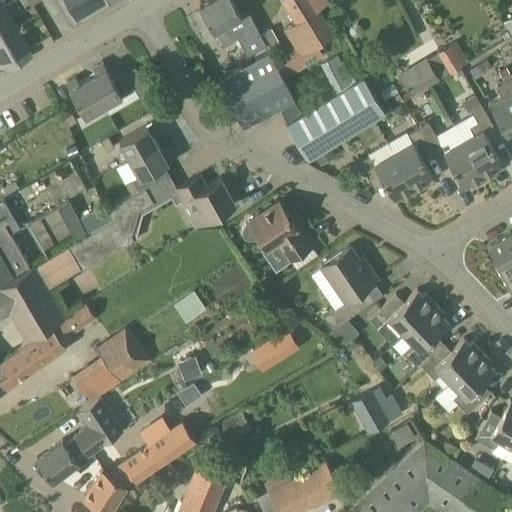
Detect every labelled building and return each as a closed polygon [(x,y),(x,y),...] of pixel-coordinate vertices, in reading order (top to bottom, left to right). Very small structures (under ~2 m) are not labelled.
[(68,0),(75,11),(94,0),(68,0)] [(247,9),(241,13),(233,0),(206,0),(199,4),(222,45),(238,36),(247,53),(264,44),(247,9)] [(282,27),(294,46),(305,65),(323,54),(317,43),(333,32),(318,6),(327,0),(284,0),(297,19),(282,27)] [(0,36),(16,27),(4,6),(0,8),(0,36)] [(272,26),(260,33),(269,49),(281,43),(272,26)] [(16,27),(0,36),(0,63),(4,61),(8,68),(32,54),(16,27)] [(427,56),(439,78),(468,60),(455,39),(427,56)] [(294,98),(283,77),(274,58),(270,51),(219,78),(243,124),(279,105),(286,123),(302,113),(293,98),(294,98)] [(320,63),(335,93),(352,83),(338,54),(320,63)] [(427,56),(398,72),(411,95),(439,78),(427,56)] [(129,89),(123,78),(115,83),(102,60),(93,66),(96,72),(87,77),(103,104),(129,89)] [(478,62),(468,68),(473,76),(483,70),(478,62)] [(511,75),(506,66),(498,71),(504,81),(511,76),(511,75)] [(87,77),(79,82),(75,76),(65,82),(85,115),(103,104),(87,77)] [(363,76),(352,83),(335,93),(302,113),(286,123),(307,157),(314,153),(329,143),(384,110),(363,76)] [(143,81),(134,87),(139,95),(148,89),(143,81)] [(511,136),(511,95),(504,81),(497,85),(496,86),(501,94),(488,102),(509,139),(511,136)] [(479,101),(475,93),(464,99),(469,107),(479,101)] [(477,121),(469,125),(473,133),(463,139),(485,177),(498,170),(496,167),(503,163),(484,129),(492,124),(480,101),(479,101),(469,107),(477,121)] [(390,109),(397,120),(408,113),(401,102),(390,109)] [(70,109),(63,113),(69,124),(77,120),(70,109)] [(152,134),(158,130),(152,121),(119,140),(129,158),(157,142),(152,134)] [(428,121),(418,127),(431,150),(441,144),(428,121)] [(421,156),(431,150),(418,127),(408,133),(412,140),(393,151),(415,190),(428,182),(426,179),(433,175),(421,156)] [(108,134),(99,139),(106,150),(115,145),(108,134)] [(485,177),(463,139),(443,150),(464,185),(470,182),(472,185),(485,177)] [(129,158),(139,175),(132,178),(138,188),(145,185),(168,171),(164,163),(173,158),(168,148),(162,151),(157,142),(129,158)] [(336,154),(330,144),(315,154),(320,163),(335,154),(336,154)] [(415,190),(393,151),(392,152),(374,162),(370,154),(359,160),(372,183),(381,178),(394,198),(400,194),(402,197),(415,190)] [(220,176),(206,184),(199,173),(176,186),(168,191),(171,197),(175,203),(182,199),(195,223),(234,201),(220,176)] [(132,178),(125,182),(131,193),(139,189),(138,188),(132,178)] [(142,212),(149,208),(146,203),(153,199),(145,185),(138,188),(139,189),(131,193),(107,207),(112,219),(86,234),(34,264),(35,264),(38,262),(51,284),(83,265),(84,267),(135,239),(142,212)] [(0,237),(10,232),(20,226),(4,197),(0,199),(0,237)] [(278,200),(248,220),(246,221),(243,224),(242,226),(241,228),(242,233),(244,236),(247,238),(251,238),(256,237),(259,236),(265,245),(275,239),(289,259),(312,243),(298,222),(295,224),(278,200)] [(103,203),(78,218),(86,234),(112,219),(103,203)] [(10,232),(0,237),(0,283),(1,283),(30,266),(10,232)] [(511,232),(488,246),(498,265),(496,266),(511,293),(511,232)] [(369,265),(365,267),(349,244),(321,263),(346,299),(377,278),(369,265)] [(34,264),(30,266),(1,283),(0,283),(0,313),(10,308),(16,318),(29,336),(64,314),(63,313),(47,287),(35,264),(34,264)] [(403,332),(435,302),(424,291),(422,294),(417,288),(399,304),(392,296),(369,318),(393,342),(403,332)] [(205,306),(194,289),(173,304),(185,320),(205,306)] [(343,301),(323,315),(332,328),(347,318),(352,314),(343,301)] [(94,316),(85,302),(31,340),(0,361),(0,387),(5,385),(65,344),(61,339),(94,316)] [(420,363),(439,345),(431,336),(448,320),(442,315),(445,312),(435,302),(403,332),(412,341),(402,350),(417,366),(420,363)] [(358,331),(347,318),(332,328),(325,332),(340,348),(358,331)] [(149,359),(127,325),(96,345),(101,354),(71,374),(88,401),(118,380),(149,359)] [(262,369),(299,345),(287,326),(250,350),(262,369)] [(482,351),(471,340),(469,342),(463,337),(447,353),(439,345),(420,363),(434,378),(441,371),(450,381),(482,351)] [(482,351),(450,381),(459,390),(452,396),(467,411),(486,393),(478,385),(495,369),(489,364),(492,361),(482,351)] [(195,354),(176,361),(183,380),(202,373),(195,354)] [(387,363),(380,356),(373,362),(381,370),(387,363)] [(379,406),(376,407),(382,424),(401,417),(387,378),(372,384),(379,406)] [(70,450),(79,443),(86,453),(102,440),(122,426),(100,394),(79,408),(89,422),(75,433),(76,433),(65,442),(62,439),(36,458),(52,479),(77,460),(70,450)] [(510,445),(511,440),(511,399),(510,398),(498,419),(488,413),(475,436),(494,446),(498,438),(510,445)] [(193,438),(213,424),(201,406),(121,459),(123,462),(108,472),(102,468),(83,495),(107,511),(126,484),(118,479),(130,471),(134,478),(193,438)] [(250,426),(240,409),(217,424),(227,441),(250,426)] [(414,436),(407,425),(391,436),(398,447),(414,436)] [(457,445),(445,440),(440,450),(452,456),(457,445)] [(298,511),(341,490),(325,459),(322,454),(306,462),(309,467),(290,477),(287,470),(263,482),(267,490),(255,496),(262,511),(272,511),(278,509),(279,511),(298,511)] [(494,468),(484,462),(478,472),(480,473),(488,478),(492,471),(494,468)] [(209,511),(224,476),(196,464),(176,511),(209,511)]
